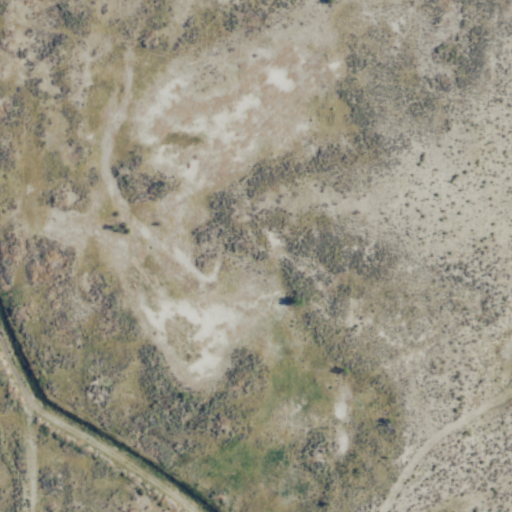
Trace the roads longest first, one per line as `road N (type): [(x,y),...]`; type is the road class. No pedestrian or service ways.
road 1 (track): [(190,511),(41,410),(0,331)]
road 2 (track): [(389,511),(440,442),(511,402)]
